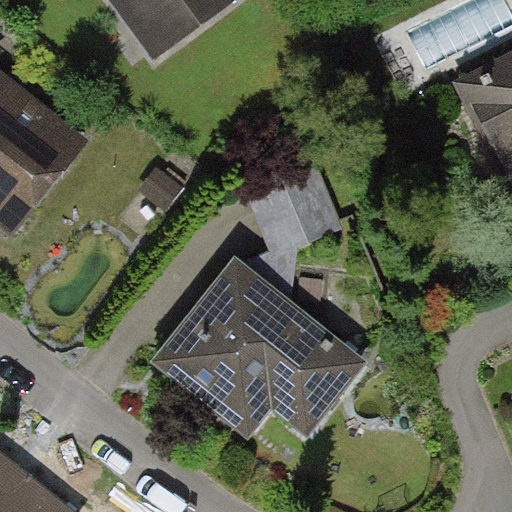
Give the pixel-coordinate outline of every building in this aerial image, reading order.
[(107,0),(151,57),(227,0),(107,0)] [(511,197),(511,54),(453,85),(511,197)] [(0,232),(0,233),(73,144),(0,85),(0,232)] [(307,430),(361,363),(288,305),(301,239),(335,225),(312,168),(258,191),(282,252),(242,268),(237,265),(216,291),(226,299),(170,370),(225,413),(249,384),(307,430)] [(0,511),(60,511),(0,467),(0,511)]
